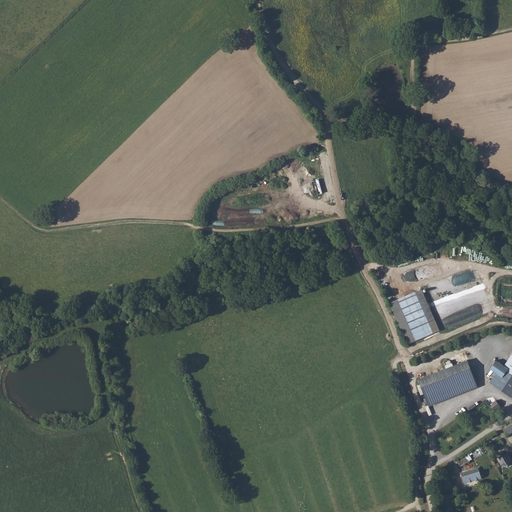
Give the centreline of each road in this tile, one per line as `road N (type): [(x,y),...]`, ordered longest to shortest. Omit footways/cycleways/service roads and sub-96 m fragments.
road 1 (track): [(404,356),(344,219),(325,117),(289,76),(256,0)]
road 2 (track): [(404,356),(394,369),(420,447),(416,503),(401,511)]
